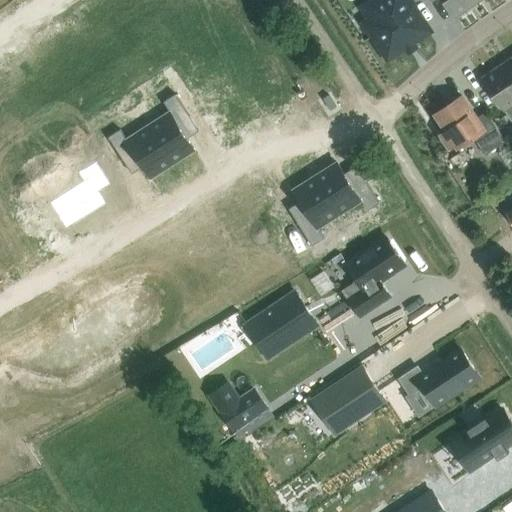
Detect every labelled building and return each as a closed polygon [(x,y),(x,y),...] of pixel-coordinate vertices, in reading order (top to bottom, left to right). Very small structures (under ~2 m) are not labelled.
[(158,0),(171,21),(201,2),(199,0),(158,0)] [(428,30),(408,0),(370,0),(369,5),(365,7),(373,19),(366,23),(389,56),(428,30)] [(429,0),(431,2),(434,0),(444,0),(456,17),(477,3),(474,0),(429,0)] [(283,103),(275,90),(289,81),(271,53),(249,67),(252,73),(235,85),(257,120),(283,103)] [(511,56),(502,63),(511,77),(511,56)] [(511,77),(502,63),(482,77),(504,111),(505,111),(511,121),(511,120),(511,77)] [(172,163),(194,149),(179,125),(191,118),(176,94),(164,102),(171,114),(150,127),(172,163)] [(476,116),(462,95),(435,113),(446,129),(441,133),(450,147),(456,144),(458,148),(474,137),(485,154),(506,141),(486,110),(476,116)] [(150,177),(172,163),(150,127),(128,141),(121,130),(109,137),(124,161),(135,153),(150,177)] [(346,158),(324,172),(346,207),(368,193),(375,205),(387,197),(372,173),(360,181),(346,158)] [(49,202),(66,229),(106,203),(99,192),(111,184),(96,160),(77,172),(82,181),(49,202)] [(324,172),(302,186),(317,209),(305,216),(320,240),(332,232),(325,221),(346,207),(324,172)] [(405,263),(387,237),(347,263),(358,280),(343,290),(360,315),(390,295),(380,280),(405,263)] [(318,324),(295,291),(246,324),(268,357),(318,324)] [(462,348),(419,377),(436,403),(479,375),(462,348)] [(362,365),(311,399),(334,433),(385,400),(362,365)] [(252,384),(216,408),(230,430),(267,406),(252,384)] [(468,430),(452,441),(453,443),(454,442),(459,449),(457,450),(459,452),(460,451),(465,458),(464,459),(465,461),(466,461),(471,468),(470,468),(471,470),(495,454),(498,459),(499,458),(498,456),(507,450),(508,452),(509,451),(506,447),(511,442),(511,422),(510,420),(509,420),(502,410),(503,409),(502,408),(487,418),(486,416),(485,417),(486,419),(469,430),(468,428),(467,429),(468,430)] [(427,455),(403,471),(423,501),(447,485),(427,455)] [(390,480),(349,507),(351,511),(406,511),(409,510),(390,480)]
